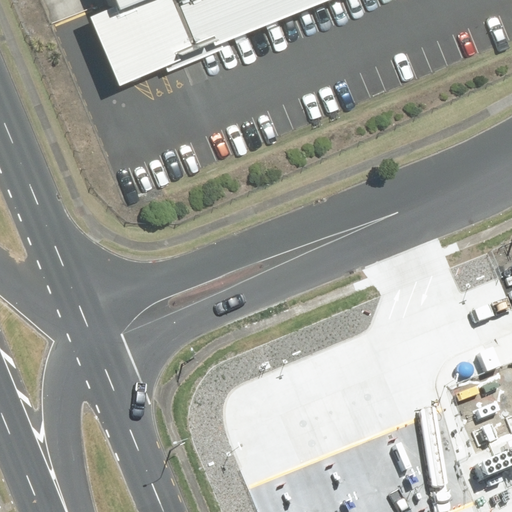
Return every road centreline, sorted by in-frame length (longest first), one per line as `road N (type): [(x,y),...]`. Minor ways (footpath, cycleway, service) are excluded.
road 1 (unclassified): [(93,331),(511,157)]
road 2 (primary): [(0,103),(93,331)]
road 3 (primary): [(93,331),(166,511)]
road 4 (primary): [(48,511),(56,400),(93,331)]
